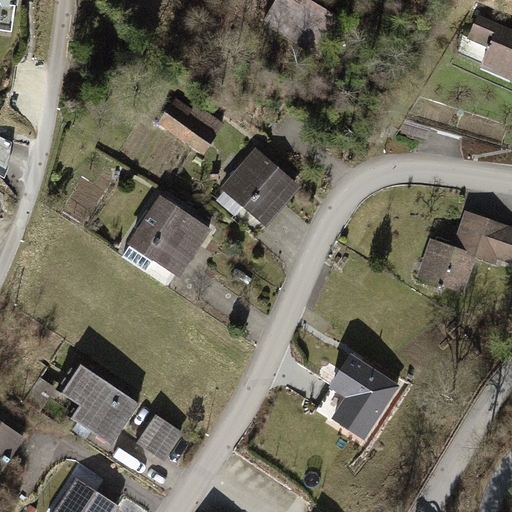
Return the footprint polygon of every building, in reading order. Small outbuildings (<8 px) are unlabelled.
[(333,19),(301,0),(267,0),(251,28),(307,61),(333,19)] [(511,34),(465,15),(455,40),(476,49),(467,70),(511,88),(511,34)] [(221,124),(177,89),(148,124),(193,159),(221,124)] [(8,140),(0,136),(0,174),(1,175),(8,140)] [(296,188),(252,148),(212,191),(256,231),(296,188)] [(202,230),(152,196),(117,247),(170,280),(202,230)] [(511,232),(466,216),(456,244),(511,263),(511,232)] [(484,260),(433,243),(421,277),(473,294),(484,260)] [(403,385),(352,353),(330,387),(347,397),(333,419),(367,441),(403,385)] [(128,411),(65,370),(45,400),(67,414),(59,426),(100,453),(128,411)] [(177,436),(146,419),(130,447),(160,464),(177,436)] [(0,458),(13,442),(0,431),(0,458)] [(111,511),(112,511),(68,483),(48,511),(111,511)]
